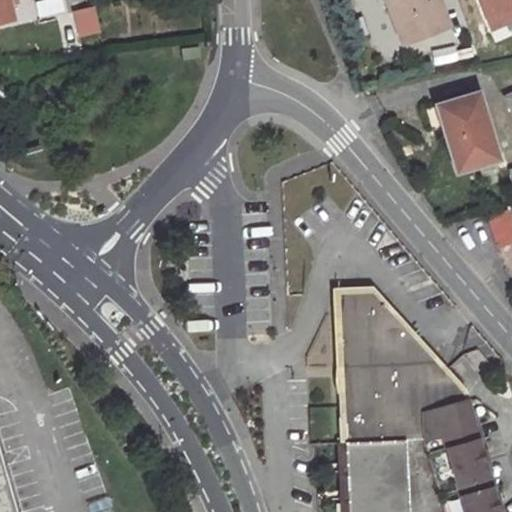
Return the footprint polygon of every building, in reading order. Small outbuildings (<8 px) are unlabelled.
[(8,5),(6,0),(0,0),(0,23),(11,21),(8,5)] [(434,0),(390,0),(391,0),(383,3),(399,42),(444,24),(434,0)] [(93,10),(75,14),(80,36),(98,32),(93,10)] [(511,91),(502,96),(511,115),(511,91)] [(475,92),(436,104),(442,126),(440,126),(454,172),(496,159),(475,92)] [(495,244),(511,239),(511,234),(505,210),(486,217),(495,244)] [(335,292),(339,359),(342,440),(402,438),(423,437),(385,305),(371,290),(335,292)] [(497,511),(461,390),(385,305),(423,437),(444,511),(497,511)] [(406,511),(406,502),(403,442),(402,438),(342,440),(345,511),(406,511)] [(0,511),(9,511),(0,477),(0,511)] [(406,511),(422,511),(419,500),(406,502),(406,511)]
